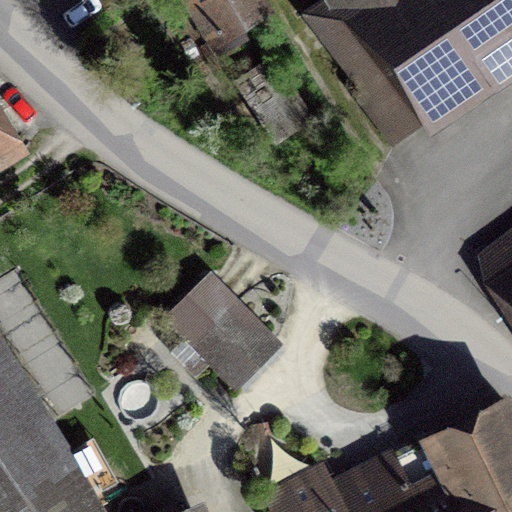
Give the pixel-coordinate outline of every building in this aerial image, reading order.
[(260,0),(195,0),(218,35),(264,6),(260,0)] [(511,51),(511,0),(342,0),(426,110),(511,51)] [(0,152),(19,141),(0,109),(0,152)] [(511,231),(480,255),(492,283),(488,285),(511,321),(511,231)] [(272,342),(234,304),(196,341),(233,380),(272,342)] [(0,511),(102,511),(73,458),(0,341),(0,511)] [(511,511),(511,414),(507,405),(384,465),(399,496),(368,511),(334,511),(317,477),(278,497),(285,511),(511,511)]
